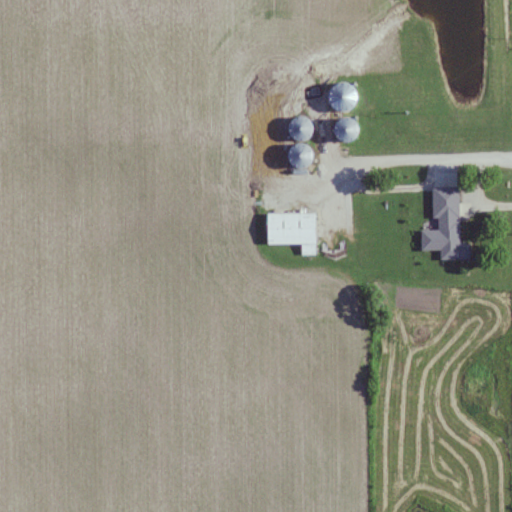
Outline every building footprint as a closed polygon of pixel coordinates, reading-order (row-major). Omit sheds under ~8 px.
[(345,79),(317,79),(317,109),(345,109),(345,79)] [(262,166),(284,167),(285,99),(263,99),(262,166)] [(307,138),(307,116),(291,116),(291,138),(307,138)] [(333,120),(337,141),(353,138),(349,117),(333,120)] [(290,166),(307,164),(305,143),(288,144),(290,166)] [(458,244),(458,204),(435,205),(435,217),(421,217),(421,250),(438,250),(438,258),(466,258),(466,244),(458,244)] [(314,254),(314,212),(266,212),(266,243),(300,243),(300,254),(314,254)]
